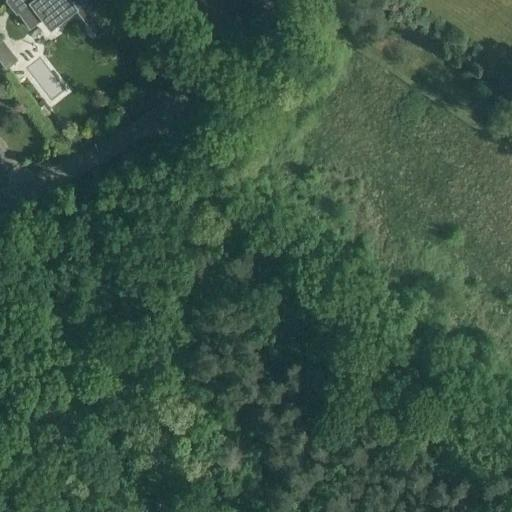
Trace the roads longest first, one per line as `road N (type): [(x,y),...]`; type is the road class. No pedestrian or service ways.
road 1 (unclassified): [(18,511),(183,204),(185,170),(154,116)]
road 2 (track): [(111,334),(252,511)]
road 3 (residential): [(0,191),(154,116)]
road 4 (residential): [(154,116),(239,44),(273,0)]
